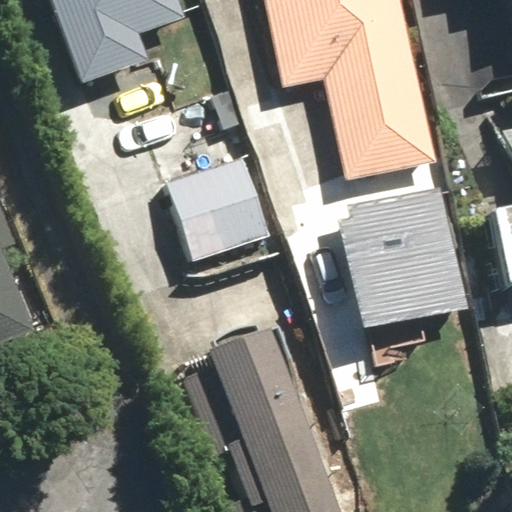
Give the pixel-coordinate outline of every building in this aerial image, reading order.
[(31,0),(62,94),(135,70),(126,42),(171,28),(161,0),(31,0)] [(250,0),(272,97),(311,89),(333,191),(431,170),(394,0),(250,0)] [(511,0),(469,0),(470,2),(480,0),(487,0),(493,38),(511,34),(511,0)] [(511,91),(501,93),(507,129),(489,131),(495,170),(511,167),(511,215),(474,221),(486,300),(511,294),(511,91)] [(265,241),(237,161),(155,190),(182,270),(265,241)] [(440,193),(340,213),(363,325),(463,305),(440,193)] [(0,341),(30,330),(0,251),(0,248),(14,243),(0,206),(0,341)] [(181,361),(217,455),(207,459),(227,511),(314,511),(247,336),(181,361)] [(480,404),(466,349),(425,360),(439,414),(480,404)]
